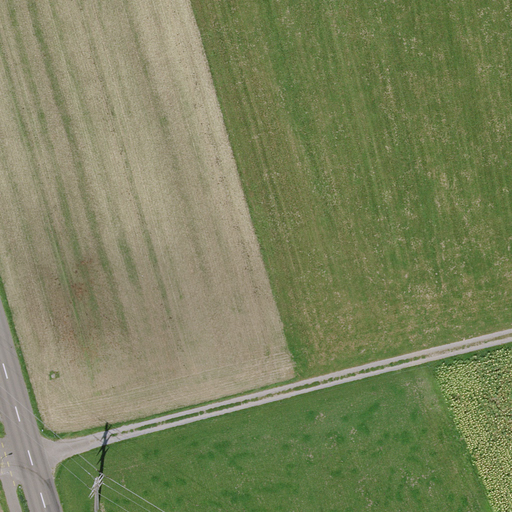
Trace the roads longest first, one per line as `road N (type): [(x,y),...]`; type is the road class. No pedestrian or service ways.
road 1 (track): [(0,467),(511,336)]
road 2 (tertiary): [(0,350),(47,511)]
